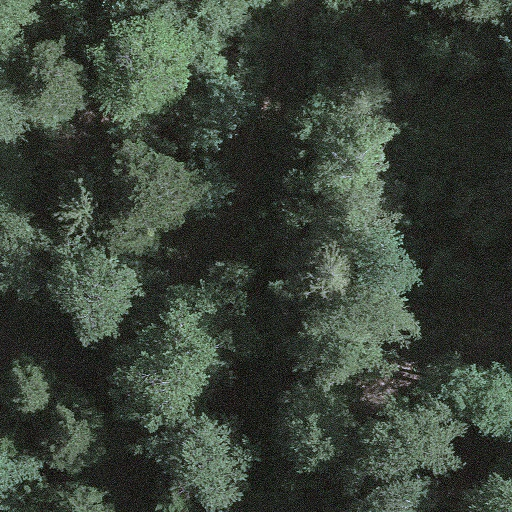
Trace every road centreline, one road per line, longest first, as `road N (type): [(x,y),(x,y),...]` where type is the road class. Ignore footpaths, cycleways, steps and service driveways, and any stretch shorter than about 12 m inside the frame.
road 1 (track): [(291,0),(246,190),(208,267),(150,352),(90,511)]
road 2 (track): [(269,511),(412,363),(511,300)]
